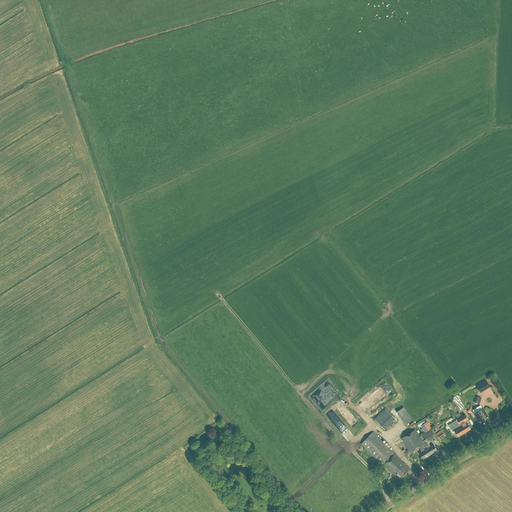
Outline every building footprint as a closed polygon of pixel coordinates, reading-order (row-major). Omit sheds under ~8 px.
[(320,381),(300,396),(305,404),(307,402),(312,408),(330,394),(320,381)] [(480,393),(490,387),(486,381),(476,387),(480,393)] [(460,410),(465,407),(463,405),(465,405),(459,395),(458,396),(460,400),(456,402),(460,410)] [(337,419),(341,416),(331,406),(328,409),(337,419)] [(472,410),(474,413),(475,414),(477,418),(482,427),(483,426),(483,427),(485,426),(485,425),(488,423),(489,423),(485,418),(487,417),(488,416),(483,409),(482,409),(480,406),(472,410)] [(345,411),(354,420),(358,416),(349,407),(345,411)] [(384,429),(391,422),(395,419),(386,409),(382,413),(375,420),(384,429)] [(325,424),(329,420),(323,414),(319,417),(325,424)] [(455,421),(459,426),(460,428),(464,433),(470,429),(469,428),(471,427),(472,427),(465,415),(456,420),(455,421)] [(452,432),(454,431),(458,437),(464,433),(460,428),(459,426),(455,421),(448,425),(452,432)] [(425,433),(431,429),(427,422),(420,426),(425,433)] [(402,438),(406,445),(419,437),(415,430),(402,438)] [(436,434),(440,439),(445,436),(441,430),(436,434)] [(423,436),(426,442),(434,437),(430,431),(423,436)] [(383,467),(384,466),(393,475),(393,474),(395,476),(395,475),(399,479),(409,469),(380,439),(378,437),(373,432),(361,444),(383,467)] [(336,438),(339,442),(345,438),(342,434),(336,438)] [(419,437),(406,445),(410,453),(419,447),(422,445),(423,445),(422,442),(419,437)] [(422,445),(425,449),(427,447),(431,454),(437,450),(433,445),(430,447),(427,442),(426,443),(424,440),(422,442),(423,445),(422,445)] [(422,445),(419,447),(421,452),(419,453),(423,459),(431,454),(427,447),(425,449),(422,445)] [(341,446),(336,449),(340,455),(345,451),(341,446)] [(389,479),(391,477),(384,469),(380,472),(386,479),(387,477),(389,479)]
